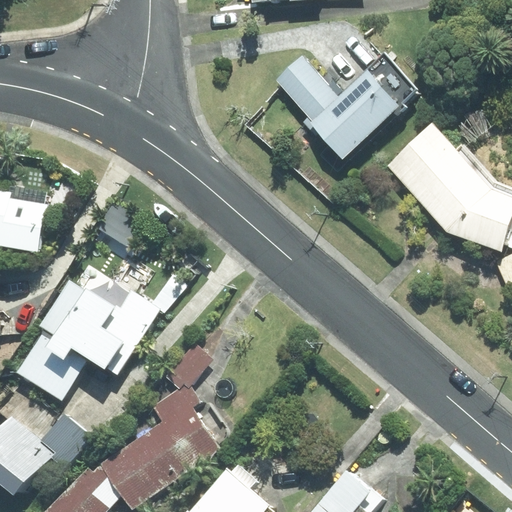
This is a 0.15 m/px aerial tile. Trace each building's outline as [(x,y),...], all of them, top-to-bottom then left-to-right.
[(344,100),(306,58),(280,82),(318,124),(314,128),(348,165),(407,112),(373,75),(344,100)] [(509,257),(511,249),(511,199),(499,195),(438,127),(392,168),(453,237),(509,257)] [(12,195),(0,192),(0,244),(42,253),(50,206),(48,206),(50,194),(14,187),(12,195)] [(511,289),(511,288),(511,257),(499,264),(511,289)] [(121,374),(163,307),(135,289),(124,306),(91,285),(88,290),(72,279),(43,325),(59,335),(57,337),(46,330),(20,372),(65,400),(90,359),(76,351),(80,345),(113,365),(112,367),(121,374)] [(0,297),(0,335),(12,335),(10,315),(2,315),(0,297)] [(137,508),(225,447),(194,402),(106,462),(98,470),(94,466),(51,511),(111,511),(128,494),(137,508)] [(47,438),(18,414),(0,434),(0,471),(27,493),(61,452),(75,464),(96,438),(67,414),(47,438)] [(271,511),(277,506),(233,468),(194,511),(271,511)] [(376,511),(387,500),(380,494),(381,491),(356,470),(321,511),(376,511)]
